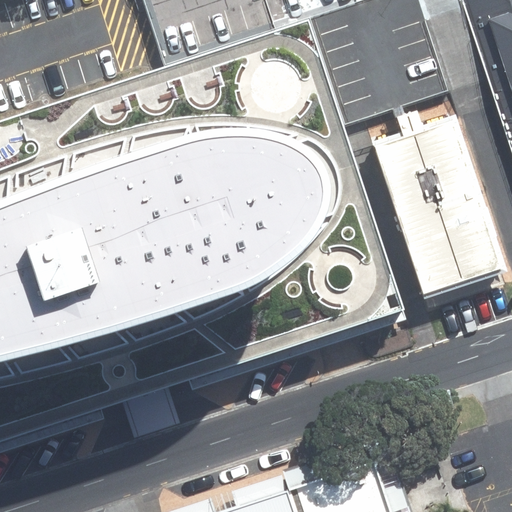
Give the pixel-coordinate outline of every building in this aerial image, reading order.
[(96,0),(73,0),(83,29),(103,22),(96,0)] [(126,0),(101,0),(109,20),(131,13),(126,0)] [(468,81),(491,75),(463,0),(142,0),(164,66),(308,19),(342,126),(468,81)] [(511,0),(463,0),(491,75),(511,139),(511,0)] [(342,126),(308,19),(164,66),(0,120),(0,441),(404,311),(342,126)] [(507,271),(457,111),(421,123),(417,108),(388,118),(394,132),(371,140),(425,298),(507,271)] [(173,511),(394,511),(373,447),(173,511)]
